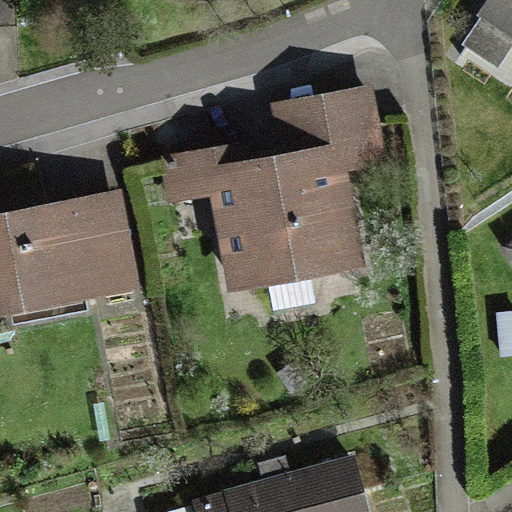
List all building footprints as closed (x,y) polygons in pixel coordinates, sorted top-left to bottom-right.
[(511,65),(511,0),(474,0),(455,29),(511,66),(511,65)] [(342,111),(202,143),(238,299),(378,267),(342,111)] [(128,194),(0,216),(0,326),(146,301),(128,194)] [(511,215),(473,242),(511,298),(511,215)] [(383,511),(370,467),(248,503),(250,511),(383,511)]
